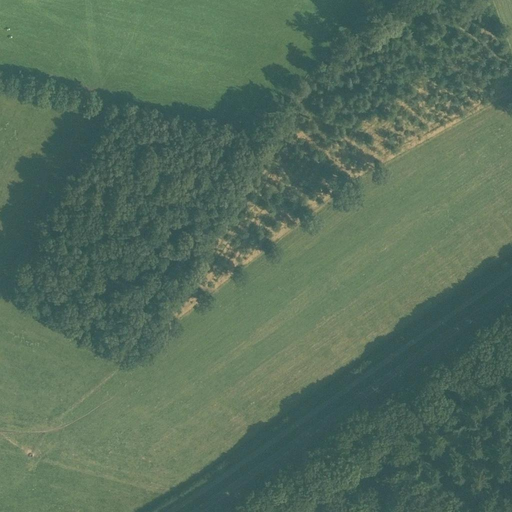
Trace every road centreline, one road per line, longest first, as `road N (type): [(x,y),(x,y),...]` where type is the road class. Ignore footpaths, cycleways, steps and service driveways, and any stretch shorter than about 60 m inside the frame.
road 1 (secondary): [(201,511),(511,292)]
road 2 (unclassified): [(247,511),(511,324)]
road 3 (track): [(380,417),(404,486),(452,511)]
